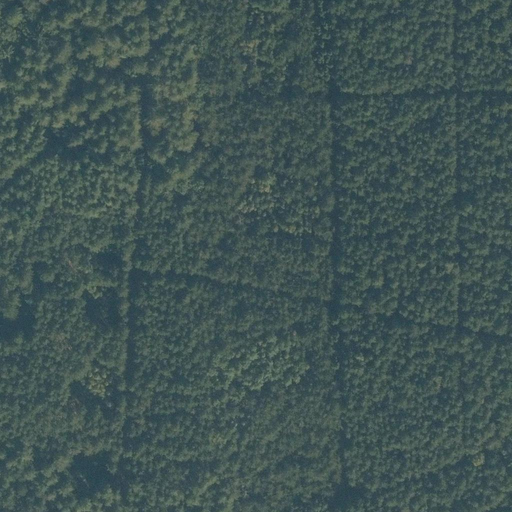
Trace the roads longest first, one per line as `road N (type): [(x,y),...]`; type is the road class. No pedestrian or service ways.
road 1 (track): [(464,446),(458,82),(145,86)]
road 2 (track): [(126,511),(150,0)]
road 3 (track): [(345,478),(330,0)]
road 4 (track): [(462,314),(136,262)]
road 5 (track): [(248,511),(511,428)]
